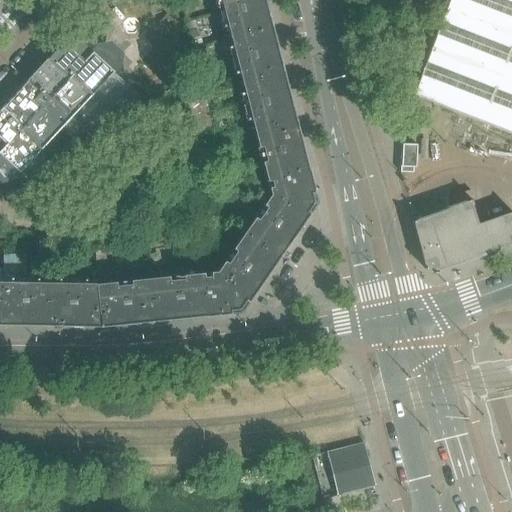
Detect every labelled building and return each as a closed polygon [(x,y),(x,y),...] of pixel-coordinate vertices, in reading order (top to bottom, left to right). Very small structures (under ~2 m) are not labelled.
[(268,13),(264,0),(218,0),(228,38),(271,27),(267,13),(268,13)] [(417,98),(511,133),(511,0),(453,0),(451,8),(450,8),(449,10),(450,11),(449,14),(436,49),(435,48),(434,51),(435,51),(434,54),(433,57),(421,89),(420,89),(417,98)] [(280,60),(275,41),(274,41),(271,27),(228,38),(241,85),(283,74),(279,60),(280,60)] [(94,142),(137,96),(114,75),(120,69),(122,55),(110,43),(96,46),(90,52),(70,35),(62,43),(63,44),(56,51),(47,61),(49,63),(30,84),(4,111),(2,109),(0,110),(0,184),(0,185),(14,182),(21,175),(20,173),(60,130),(75,144),(85,134),(94,142)] [(292,106),(287,87),(286,87),(283,74),(241,85),(253,131),(295,120),(291,106),(292,106)] [(216,133),(201,75),(176,82),(191,140),(216,133)] [(305,158),(299,133),(298,133),(295,120),(253,131),(258,150),(262,148),(266,163),(262,164),(267,184),(271,183),(270,181),(308,171),(305,158)] [(308,171),(270,181),(271,183),(272,190),(269,191),(270,194),(286,205),(289,201),(309,215),(317,204),(308,171)] [(287,248),(302,227),(301,227),(309,215),(289,201),(286,205),(270,194),(271,197),(263,207),(267,210),(258,222),(255,220),(244,235),(279,259),(286,248),(287,248)] [(511,214),(482,225),(474,201),(412,223),(425,270),(434,275),(511,248),(511,214)] [(279,259),(244,235),(233,251),(236,253),(228,266),(224,263),(217,274),(231,285),(229,288),(248,303),(256,292),(271,271),(271,270),(279,259)] [(248,303),(229,288),(231,285),(217,274),(210,275),(211,279),(204,279),(204,275),(202,276),(206,317),(206,318),(240,314),(248,303)] [(206,317),(202,276),(184,277),(184,281),(169,283),(169,279),(150,281),(154,323),(168,321),(168,322),(180,320),(193,319),(206,317)] [(154,323),(150,281),(131,283),(131,287),(116,288),(116,284),(96,286),(101,328),(115,327),(140,324),(154,323)] [(47,327),(48,285),(0,284),(0,326),(14,326),(14,327),(33,327),(47,327)] [(101,328),(96,286),(48,285),(47,327),(62,327),(62,328),(81,328),(101,328)] [(364,444),(334,452),(326,453),(337,496),(374,487),(364,444)]
